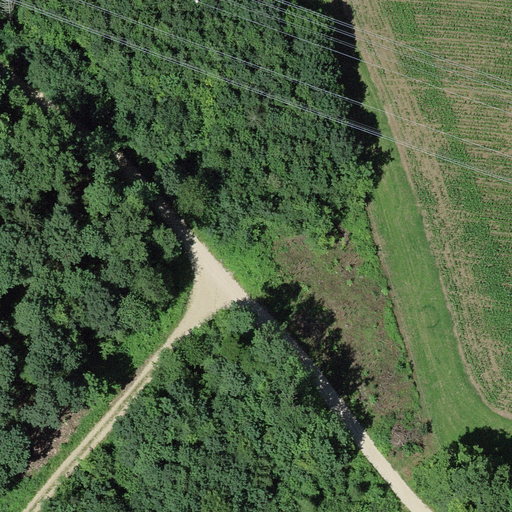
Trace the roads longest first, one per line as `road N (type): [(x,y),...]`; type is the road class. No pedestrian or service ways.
road 1 (track): [(417,511),(120,154),(0,67)]
road 2 (track): [(24,511),(222,274)]
